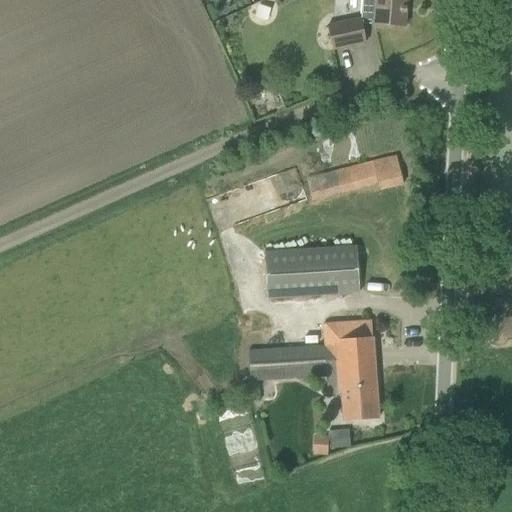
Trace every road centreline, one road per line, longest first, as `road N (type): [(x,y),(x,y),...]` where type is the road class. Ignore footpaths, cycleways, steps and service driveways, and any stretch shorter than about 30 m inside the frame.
road 1 (unclassified): [(420,511),(444,0)]
road 2 (track): [(0,245),(441,58)]
